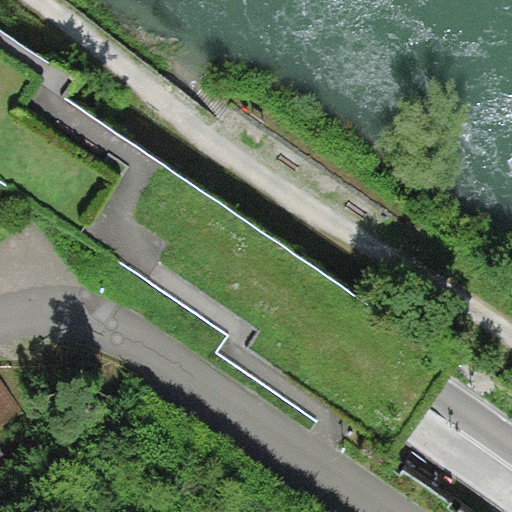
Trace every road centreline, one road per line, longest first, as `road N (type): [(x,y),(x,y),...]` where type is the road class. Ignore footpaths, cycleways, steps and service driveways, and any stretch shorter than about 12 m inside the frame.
road 1 (trunk): [(511,468),(0,83)]
road 2 (residential): [(398,511),(86,323),(43,308),(0,317)]
